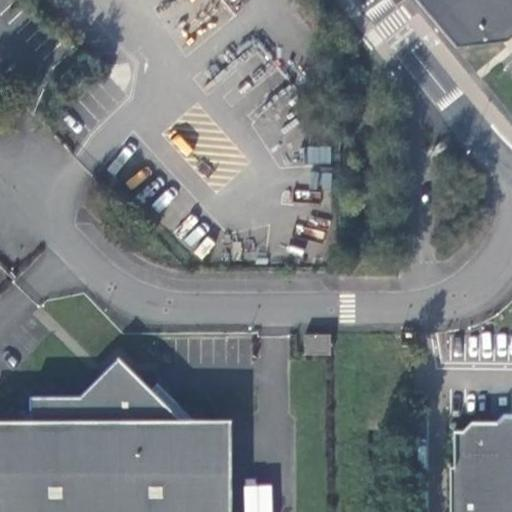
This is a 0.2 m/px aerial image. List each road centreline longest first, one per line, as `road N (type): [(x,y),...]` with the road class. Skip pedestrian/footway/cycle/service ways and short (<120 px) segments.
road 1 (residential): [(511,226),(439,302),(165,307),(135,303),(106,282),(0,168)]
road 2 (tertiary): [(511,176),(372,0)]
